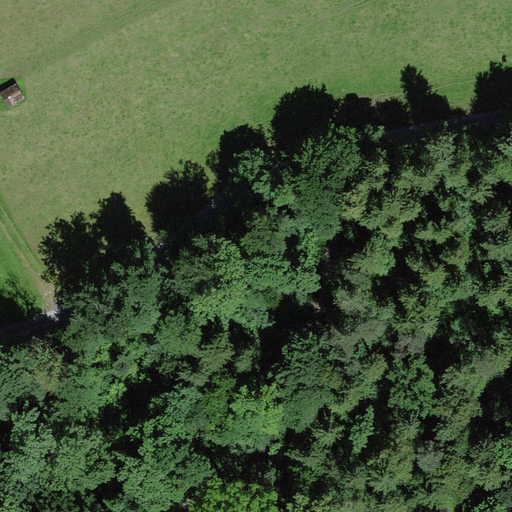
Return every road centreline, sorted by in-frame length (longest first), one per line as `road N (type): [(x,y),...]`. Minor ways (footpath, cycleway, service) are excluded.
road 1 (track): [(0,339),(163,252),(323,146),(511,112)]
road 2 (track): [(0,203),(59,309)]
